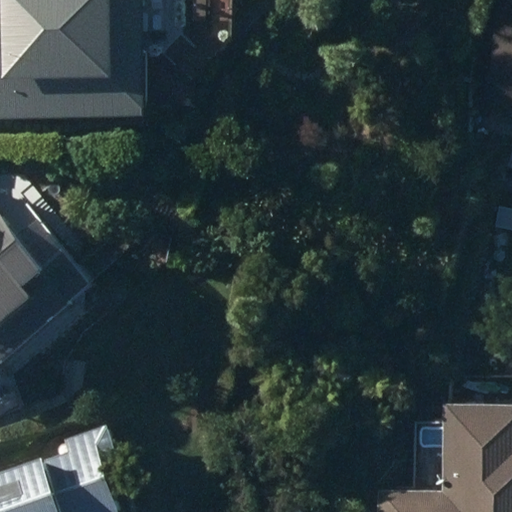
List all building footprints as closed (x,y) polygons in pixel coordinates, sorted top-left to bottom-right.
[(0,0),(0,126),(175,123),(172,3),(165,3),(164,0),(0,0)] [(78,309),(59,289),(74,274),(0,196),(0,349),(29,379),(84,326),(73,314),(78,309)] [(511,293),(494,293),(492,328),(511,329),(511,293)] [(469,497),(392,498),(392,511),(511,511),(511,415),(469,415),(469,497)] [(138,511),(134,497),(154,491),(146,463),(134,466),(124,432),(82,445),(87,462),(6,486),(13,511),(138,511)]
